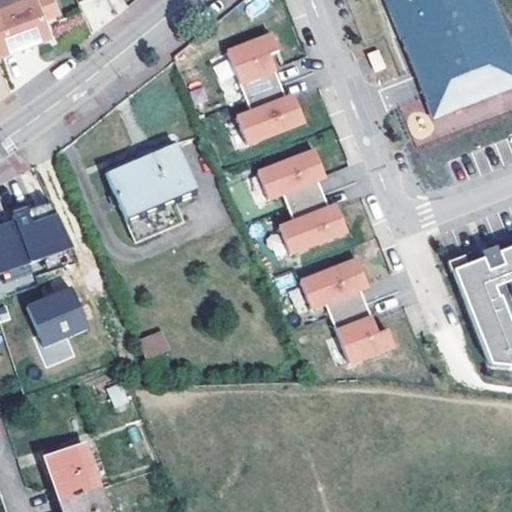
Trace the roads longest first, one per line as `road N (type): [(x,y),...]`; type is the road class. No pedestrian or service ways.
road 1 (residential): [(511,183),(426,215),(404,212),(388,197),(311,0)]
road 2 (secondary): [(0,142),(186,0)]
